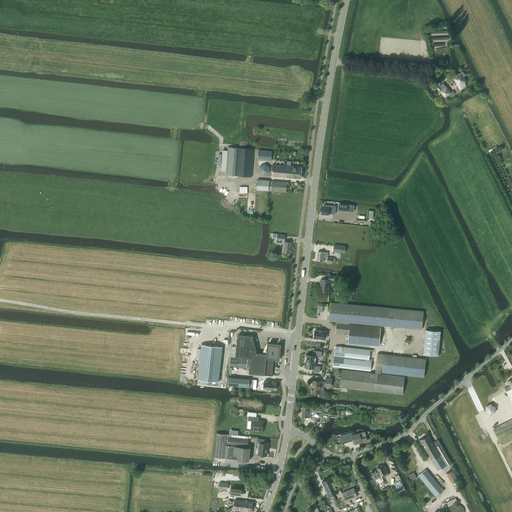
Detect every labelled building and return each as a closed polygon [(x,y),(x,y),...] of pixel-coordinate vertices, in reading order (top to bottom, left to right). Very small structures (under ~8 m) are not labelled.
[(466,75),(463,71),(459,74),(454,74),(450,77),(450,78),(447,80),(449,83),(455,79),(457,82),(458,81),(459,83),(459,87),(456,88),(459,91),(461,90),(461,89),(465,86),(465,85),(467,83),(463,77),(466,75)] [(450,93),(443,83),(439,86),(442,89),(440,90),(445,98),(450,98),(455,94),(453,91),(450,93)] [(251,177),(254,149),(228,147),(228,151),(222,151),(221,171),(227,171),(226,175),(251,177)] [(271,161),(272,152),(259,151),(258,160),(271,161)] [(291,166),(291,161),(287,161),(287,166),(273,164),(272,176),(301,179),(302,167),(291,166)] [(264,176),(269,174),(270,168),(265,164),(260,166),(259,172),(264,176)] [(269,191),(269,181),(257,180),(256,190),(269,191)] [(286,192),(287,182),(273,181),(272,191),(286,192)] [(322,207),(321,214),(329,215),(329,214),(335,214),(336,207),(323,205),(323,207),(322,207)] [(290,253),(291,243),(285,242),(283,253),(290,253)] [(345,253),(346,246),(334,245),(333,251),(341,252),(345,253)] [(328,255),(328,253),(326,252),(318,251),(317,261),(325,261),(325,255),(328,255)] [(328,292),(329,281),(320,280),(320,284),(321,284),(320,291),(328,292)] [(331,302),(329,321),(387,326),(422,330),(424,311),(398,309),(389,308),(331,302)] [(379,346),(381,327),(337,323),(336,332),(349,334),(348,343),(379,346)] [(327,338),(328,332),(325,332),(325,331),(315,330),(314,338),(325,339),(325,338),(327,338)] [(438,355),(441,331),(425,330),(423,354),(426,354),(438,355)] [(250,359),(249,373),(272,376),(274,359),(279,360),(281,345),(268,343),(268,348),(265,348),(263,351),(263,354),(257,353),(253,336),(238,335),(235,357),(250,359)] [(197,349),(196,359),(200,359),(198,379),(219,382),(223,347),(202,345),(201,349),(197,349)] [(374,372),(376,351),(335,346),(334,356),(343,357),(343,358),(334,357),(333,367),(374,372)] [(321,357),(322,351),(314,351),(314,356),(306,355),(305,361),(315,362),(316,358),(318,359),(318,356),(321,357)] [(424,377),(426,359),(377,353),(375,372),(405,375),(412,376),(424,377)] [(247,368),(248,359),(238,358),(237,367),(247,368)] [(320,372),(320,366),(315,366),(315,362),(305,361),(305,367),(312,368),(312,372),(320,372)] [(413,389),(414,381),(412,380),(404,379),(405,377),(342,369),(340,387),(341,388),(341,391),(347,392),(348,388),(403,395),(403,391),(410,392),(412,392),(413,389)] [(249,387),(250,379),(229,377),(228,386),(249,387)] [(313,380),(312,393),(319,393),(319,396),(319,397),(323,397),(324,396),(325,390),(324,389),(321,389),(321,386),(331,387),(332,379),(326,378),(325,382),(321,382),(321,381),(313,380)] [(270,391),(270,389),(275,390),(276,382),(271,382),(271,383),(268,383),(268,382),(264,381),(263,389),(265,389),(265,391),(270,391)] [(490,415),(495,413),(496,407),(491,404),(486,406),(485,412),(490,415)] [(324,409),(303,407),(302,417),(311,418),(312,413),(324,414),(324,411),(329,412),(329,409),(324,409)] [(262,430),(263,422),(256,421),(256,418),(248,417),(248,420),(252,421),(251,429),(262,430)] [(470,434),(472,438),(478,434),(477,431),(480,430),(475,419),(468,423),(472,433),(470,434)] [(511,419),(493,429),(496,436),(511,428),(511,430),(511,431),(511,432),(511,419)] [(352,437),(355,444),(368,441),(365,434),(365,432),(364,432),(351,436),(350,433),(346,434),(348,439),(352,438),(351,438),(352,437)] [(227,445),(226,445),(227,434),(217,433),(214,457),(249,461),(250,448),(247,447),(248,440),(227,438),(227,445)] [(433,443),(429,435),(420,440),(437,470),(439,471),(452,463),(441,444),(438,440),(433,443)] [(260,443),(258,455),(266,456),(268,444),(264,443),(264,439),(257,438),(257,443),(260,443)] [(371,471),(370,472),(374,480),(375,480),(381,477),(381,476),(384,474),(385,477),(389,475),(387,472),(388,472),(385,467),(384,467),(383,465),(377,468),(371,471)] [(436,497),(443,491),(426,469),(418,475),(436,497)] [(451,482),(457,478),(452,470),(446,474),(451,482)] [(335,485),(332,477),(327,480),(333,495),(338,493),(337,490),(340,488),(338,484),(335,485)] [(329,497),(333,495),(327,480),(322,482),(329,497)] [(231,487),(230,494),(241,496),(242,489),(231,487)] [(388,487),(382,490),(386,499),(393,496),(388,487)] [(346,501),(357,496),(354,488),(342,493),(346,501)] [(449,507),(458,503),(455,498),(446,502),(449,507)] [(252,511),(253,502),(235,500),(234,510),(252,511)]
